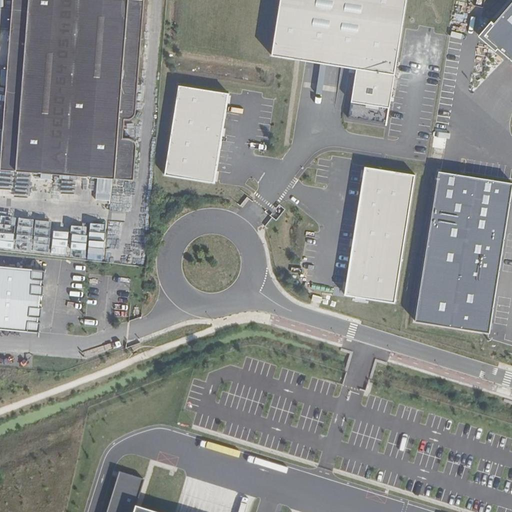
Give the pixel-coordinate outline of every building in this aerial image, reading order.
[(12,0),(0,159),(0,174),(130,184),(133,151),(133,148),(131,145),(129,144),(126,142),(119,142),(121,123),(124,123),(127,123),(130,122),(132,119),(132,116),(142,0),(12,0)] [(386,125),(403,0),(276,0),(268,53),(352,66),(344,119),(386,125)] [(511,0),(492,22),(489,20),(476,36),(494,51),(496,49),(511,62),(511,0)] [(209,180),(224,92),(174,84),(160,172),(209,180)] [(391,301),(413,174),(362,165),(341,293),(391,301)] [(511,183),(437,171),(413,321),(488,333),(511,183)] [(0,248),(84,257),(85,250),(66,248),(69,220),(52,218),(52,225),(0,220),(0,248)] [(103,242),(103,227),(88,227),(87,241),(103,242)] [(38,270),(0,266),(0,330),(33,333),(38,270)] [(143,511),(136,510),(145,480),(120,473),(107,511),(143,511)]
